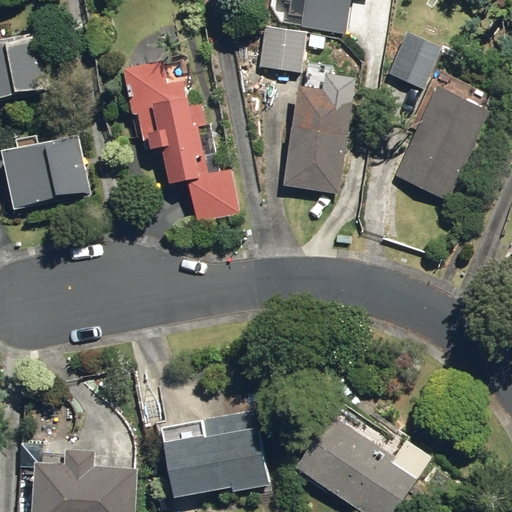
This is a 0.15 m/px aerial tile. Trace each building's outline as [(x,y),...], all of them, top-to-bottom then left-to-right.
[(304,16),(302,27),(345,34),(350,0),(285,0),(291,1),(289,14),(304,16)] [(305,35),(267,30),(260,70),(299,76),(305,35)] [(0,43),(0,104),(48,95),(36,37),(0,43)] [(389,73),(422,89),(440,53),(407,37),(389,73)] [(170,187),(185,184),(193,224),(240,215),(232,170),(209,175),(197,123),(192,124),(177,61),(124,73),(144,153),(162,149),(170,187)] [(298,88),(285,187),(339,194),(352,96),(298,88)] [(394,178),(447,204),(489,117),(436,91),(394,178)] [(7,154),(20,214),(92,199),(79,139),(7,154)] [(343,406),(297,470),(357,511),(398,511),(430,466),(343,406)] [(162,434),(176,501),(271,480),(257,413),(162,434)] [(33,467),(31,511),(134,511),(136,471),(33,467)]
